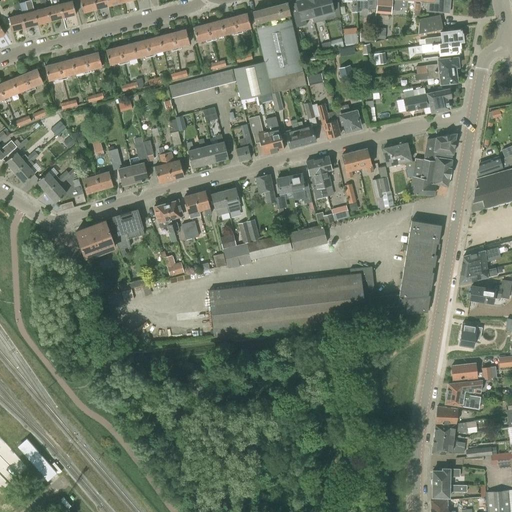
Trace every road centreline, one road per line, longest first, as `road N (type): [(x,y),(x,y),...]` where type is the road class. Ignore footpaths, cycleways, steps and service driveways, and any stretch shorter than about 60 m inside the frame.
road 1 (residential): [(21,206),(67,220),(474,113)]
road 2 (unclassified): [(418,511),(426,402),(474,113)]
road 3 (residential): [(0,63),(209,0)]
